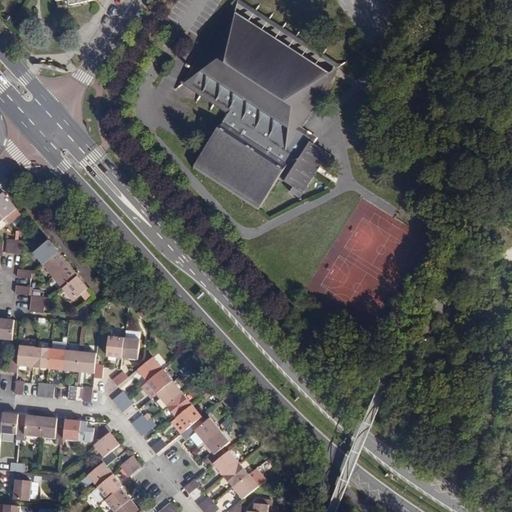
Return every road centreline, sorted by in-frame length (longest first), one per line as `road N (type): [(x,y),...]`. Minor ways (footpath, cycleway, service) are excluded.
road 1 (secondary): [(34,137),(301,424),(412,511)]
road 2 (secondary): [(473,511),(386,455),(213,285)]
road 3 (residential): [(196,511),(109,414),(0,402)]
road 4 (secondary): [(213,285),(159,246),(64,142),(34,137)]
road 5 (secondary): [(213,285),(56,113)]
road 6 (tertiary): [(56,113),(132,0)]
